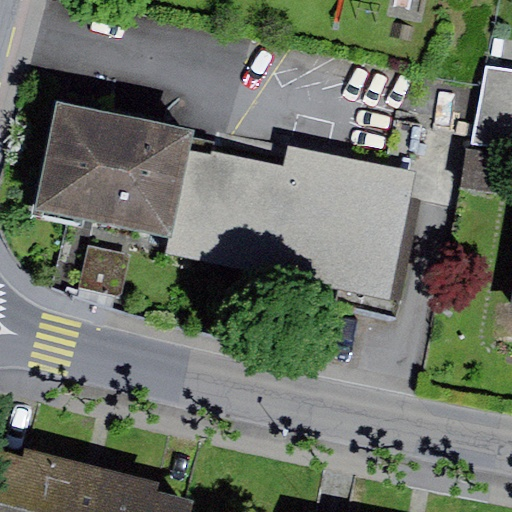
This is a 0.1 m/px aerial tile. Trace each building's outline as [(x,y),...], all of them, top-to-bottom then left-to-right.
[(511,70),(489,66),(477,138),(511,143),(511,70)] [(196,124),(60,95),(37,201),(173,230),(192,142),(196,124)] [(286,161),(192,142),(173,230),(169,251),(390,296),(417,166),(290,140),(286,161)] [(470,146),(462,184),(499,191),(506,153),(470,146)] [(89,245),(81,287),(123,296),(132,254),(89,245)] [(0,438),(0,511),(191,511),(198,474),(0,438)]
